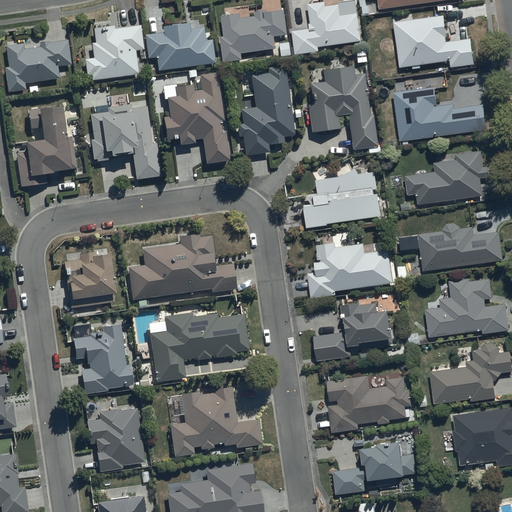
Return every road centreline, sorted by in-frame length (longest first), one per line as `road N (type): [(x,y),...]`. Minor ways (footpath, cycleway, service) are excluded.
road 1 (residential): [(35,236),(60,218),(219,196),(256,210),(303,511)]
road 2 (residential): [(66,511),(31,270),(35,236)]
